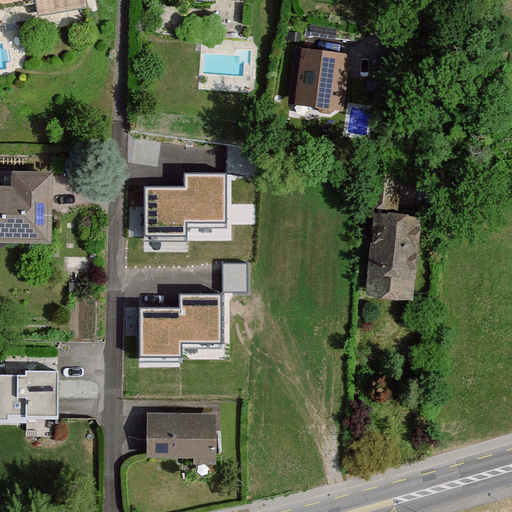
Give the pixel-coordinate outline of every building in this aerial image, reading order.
[(0,0),(0,7),(35,2),(37,16),(90,7),(88,0),(0,0)] [(349,61),(300,57),(295,119),(344,123),(349,61)] [(260,149),(227,145),(227,171),(255,177),(260,149)] [(184,187),(144,187),(144,237),(187,237),(187,223),(227,223),(227,173),(184,173),(184,187)] [(52,176),(14,175),(13,190),(0,189),(0,240),(49,243),(52,176)] [(424,217),(379,214),(374,301),(419,303),(424,217)] [(248,264),(223,264),(223,292),(248,292),(248,264)] [(179,307),(139,307),(139,358),(182,358),(182,344),(222,344),(222,294),(179,294),(179,307)] [(59,420),(61,376),(29,374),(29,379),(0,377),(0,423),(28,425),(28,419),(59,420)] [(220,410),(149,408),(147,458),(218,461),(220,410)]
